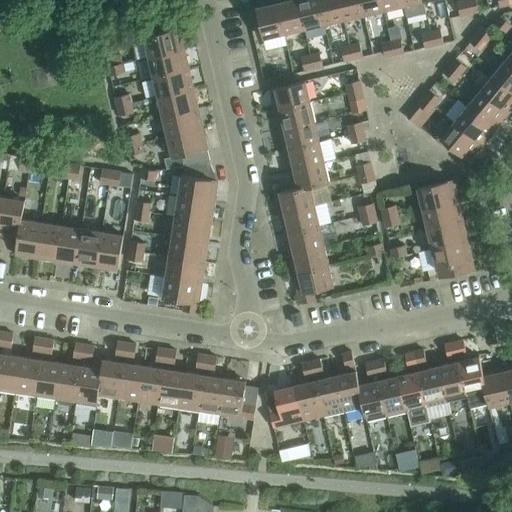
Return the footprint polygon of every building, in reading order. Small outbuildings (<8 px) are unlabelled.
[(284,34),(277,1),(276,0),(270,0),(246,6),(249,19),(258,17),(263,39),(284,34)] [(276,0),(277,1),(284,34),(304,29),(297,0),(276,0)] [(297,0),(304,29),(324,25),(318,0),(297,0)] [(318,0),(324,25),(344,20),(338,0),(318,0)] [(338,0),(344,20),(363,15),(359,0),(338,0)] [(359,0),(363,15),(383,10),(380,0),(359,0)] [(402,1),(401,0),(380,0),(383,10),(403,6),(402,1)] [(401,0),(402,1),(403,6),(404,6),(407,16),(425,12),(423,1),(422,0),(401,0)] [(469,13),(466,0),(461,0),(457,1),(460,15),(469,13)] [(466,0),(469,13),(479,11),(476,0),(466,0)] [(498,18),(494,23),(504,32),(511,24),(502,17),(500,15),(498,18)] [(149,57),(184,49),(177,18),(163,22),(165,31),(144,36),(149,57)] [(481,26),(475,34),(485,43),(492,35),(481,26)] [(430,31),(433,45),(444,43),(440,29),(430,31)] [(433,45),(430,31),(422,33),(425,47),(433,45)] [(480,50),(485,43),(475,34),(469,41),(480,50)] [(392,40),(395,54),(404,52),(401,38),(392,40)] [(395,54),(392,40),(382,42),(386,56),(395,54)] [(349,44),(351,52),(352,58),(363,55),(359,42),(349,44)] [(351,52),(349,44),(341,46),(344,60),(352,58),(351,52)] [(119,48),(105,52),(109,66),(122,63),(119,48)] [(154,76),(189,68),(184,49),(149,57),(154,76)] [(310,55),(313,68),(323,66),(320,52),(310,55)] [(313,68),(310,55),(302,56),(305,70),(313,68)] [(449,65),(459,74),(466,66),(456,57),(449,65)] [(511,64),(506,60),(493,76),(511,90),(511,64)] [(109,66),(111,75),(124,72),(122,63),(109,66)] [(454,81),(459,74),(449,65),(443,72),(454,81)] [(189,68),(154,76),(159,97),(194,88),(189,68)] [(511,109),(511,90),(493,76),(480,91),(508,114),(511,109)] [(275,110),(310,101),(305,80),(270,89),(275,110)] [(347,83),(349,92),(362,89),(360,80),(347,83)] [(194,88),(159,97),(163,116),(198,108),(194,88)] [(365,98),(362,89),(349,92),(351,102),(365,98)] [(423,97),(434,106),(441,98),(430,89),(423,97)] [(508,114),(480,91),(467,107),(495,130),(508,114)] [(129,93),(116,96),(118,106),(131,103),(129,93)] [(428,112),(434,106),(423,97),(418,103),(428,112)] [(310,101),(275,110),(280,130),(314,121),(310,101)] [(133,112),(131,103),(118,106),(120,115),(133,112)] [(495,130),(467,107),(454,123),(482,146),(495,130)] [(198,108),(163,116),(168,136),(203,128),(198,108)] [(349,134),(351,133),(364,130),(361,120),(347,124),(349,134)] [(314,121),(280,130),(284,149),(319,141),(314,121)] [(482,146),(454,123),(441,140),(468,163),(482,146)] [(203,128),(168,136),(173,157),(208,149),(203,128)] [(351,143),(366,139),(364,130),(351,133),(349,134),(351,143)] [(127,146),(141,143),(139,133),(125,136),(127,146)] [(319,141),(284,149),(289,169),(324,161),(319,141)] [(141,143),(127,146),(129,155),(143,152),(141,143)] [(20,169),(29,171),(31,157),(22,155),(20,169)] [(41,159),(31,157),(29,171),(38,172),(41,159)] [(359,173),(373,170),(371,160),(357,164),(359,173)] [(324,161),(289,169),(294,188),(294,189),(311,185),(311,186),(329,182),(324,161)] [(69,177),(72,163),(62,162),(60,176),(69,177)] [(72,163),(69,177),(79,179),(81,165),(72,163)] [(100,182),(110,183),(112,169),(103,168),(100,182)] [(143,168),(141,177),(155,179),(156,170),(143,168)] [(121,171),(112,169),(110,183),(119,185),(121,171)] [(373,170),(359,173),(362,183),(376,179),(373,170)] [(179,196),(215,201),(219,180),(182,175),(179,196)] [(423,209),(457,201),(452,180),(418,188),(423,209)] [(316,205),(311,186),(311,185),(294,189),(294,188),(276,192),(281,213),(316,205)] [(176,216),(212,221),(215,201),(179,196),(176,216)] [(4,198),(0,225),(0,233),(19,236),(22,219),(22,220),(25,201),(4,198)] [(135,210),(151,212),(152,202),(137,199),(135,210)] [(428,229),(462,220),(457,201),(423,209),(428,229)] [(358,205),(361,215),(375,211),(372,202),(358,205)] [(384,218),(398,215),(396,204),(382,207),(384,218)] [(316,205),(281,213),(285,233),(321,225),(316,205)] [(149,221),(151,212),(135,210),(134,218),(149,221)] [(377,221),(375,211),(361,215),(363,224),(377,221)] [(398,215),(384,218),(386,226),(400,223),(398,215)] [(212,221),(176,216),(173,236),(209,242),(212,221)] [(16,255),(37,258),(42,223),(22,220),(22,219),(19,236),(16,255)] [(462,220),(428,229),(433,248),(467,240),(462,220)] [(57,261),(62,226),(42,223),(37,258),(57,261)] [(321,225),(285,233),(290,253),(325,245),(321,225)] [(62,226),(57,261),(77,264),(82,229),(62,226)] [(82,229),(77,264),(97,267),(102,232),(82,229)] [(102,232),(97,267),(118,270),(124,235),(102,232)] [(209,242),(173,236),(169,256),(206,262),(209,242)] [(130,250),(144,252),(145,242),(132,240),(130,250)] [(439,273),(430,275),(431,280),(431,281),(461,273),(474,270),(467,240),(433,248),(438,269),(439,273)] [(384,251),(382,242),(368,245),(370,254),(384,251)] [(391,247),(393,257),(407,253),(405,244),(391,247)] [(325,245),(290,253),(295,273),(330,264),(325,245)] [(144,252),(130,250),(129,259),(142,261),(144,252)] [(166,276),(203,281),(206,262),(169,256),(166,276)] [(330,264),(295,273),(302,303),(316,300),(314,290),(335,285),(330,264)] [(203,281),(166,276),(163,298),(185,301),(184,310),(198,312),(203,281)] [(295,325),(303,322),(300,311),(292,313),(295,325)] [(6,331),(4,345),(12,346),(14,333),(6,331)] [(44,352),(46,338),(35,336),(34,350),(44,352)] [(46,338),(44,352),(52,353),(54,339),(46,338)] [(455,341),(458,355),(467,353),(464,339),(455,341)] [(126,356),(128,342),(118,341),(116,355),(126,356)] [(458,355),(455,341),(445,343),(448,357),(458,355)] [(84,357),(87,344),(76,342),(74,356),(84,357)] [(128,342),(126,356),(135,357),(137,343),(128,342)] [(87,344),(84,357),(93,358),(95,345),(87,344)] [(166,362),(169,349),(158,347),(156,361),(166,362)] [(415,350),(419,364),(427,362),(424,348),(415,350)] [(169,349),(166,362),(175,364),(177,350),(169,349)] [(352,350),(343,353),(346,366),(355,364),(352,350)] [(419,364),(415,350),(405,353),(409,367),(419,364)] [(2,353),(0,368),(0,389),(17,392),(23,356),(2,353)] [(206,368),(208,354),(198,353),(197,367),(206,368)] [(208,354),(206,368),(215,369),(217,356),(208,354)] [(23,356),(17,392),(37,395),(43,359),(23,356)] [(375,359),(378,374),(388,371),(384,357),(375,359)] [(460,362),(468,397),(471,409),(490,404),(487,392),(488,392),(483,372),(484,371),(481,357),(460,362)] [(312,360),(315,373),(324,371),(321,358),(312,360)] [(43,359),(37,395),(57,398),(63,363),(43,359)] [(103,369),(100,396),(120,399),(125,362),(104,359),(103,369)] [(378,374),(375,359),(366,362),(369,376),(378,374)] [(315,373),(312,360),(302,362),(305,376),(315,373)] [(125,362),(120,399),(140,402),(145,365),(125,362)] [(440,366),(448,401),(468,397),(460,362),(440,366)] [(63,363),(57,398),(57,401),(60,404),(70,406),(74,404),(74,401),(77,401),(83,366),(63,363)] [(511,364),(503,367),(511,402),(511,401),(511,364)] [(145,365),(140,402),(160,405),(165,368),(145,365)] [(83,366),(77,401),(98,405),(100,396),(103,369),(83,366)] [(420,371),(428,406),(448,401),(440,366),(420,371)] [(483,372),(488,392),(487,392),(490,404),(490,407),(511,402),(503,367),(484,371),(483,372)] [(165,368),(160,405),(180,408),(185,371),(165,368)] [(185,371),(180,408),(200,411),(205,374),(185,371)] [(345,411),(363,407),(365,406),(360,385),(361,385),(358,371),(337,376),(345,411)] [(400,376),(408,411),(428,406),(420,371),(400,376)] [(205,374),(200,411),(220,414),(225,377),(205,374)] [(317,381),(325,416),(345,411),(337,376),(317,381)] [(408,411),(400,376),(380,380),(389,415),(408,411)] [(225,377),(220,414),(254,419),(256,406),(259,387),(246,385),(247,381),(225,377)] [(380,380),(361,385),(360,385),(365,406),(363,407),(366,421),(389,415),(380,380)] [(297,386),(305,420),(325,416),(317,381),(297,386)] [(305,420),(297,386),(276,391),(281,412),(272,414),(275,428),(305,420)] [(106,430),(104,446),(111,447),(114,431),(106,430)] [(127,432),(125,447),(131,448),(134,433),(127,432)] [(169,435),(166,452),(172,453),(175,436),(169,435)] [(217,443),(215,457),(231,458),(233,445),(217,443)] [(308,443),(279,449),(281,457),(282,461),(311,455),(308,443)] [(418,448),(399,451),(402,468),(421,465),(418,448)] [(342,454),(333,457),(334,462),(335,464),(344,462),(342,454)] [(483,460),(482,460),(487,481),(488,481),(506,477),(501,456),(483,460)] [(40,486),(38,496),(49,498),(51,488),(40,486)] [(99,486),(98,498),(113,499),(114,487),(99,486)] [(162,491),(161,506),(184,508),(185,493),(177,492),(162,491)] [(200,497),(198,511),(214,511),(215,506),(200,497)]
